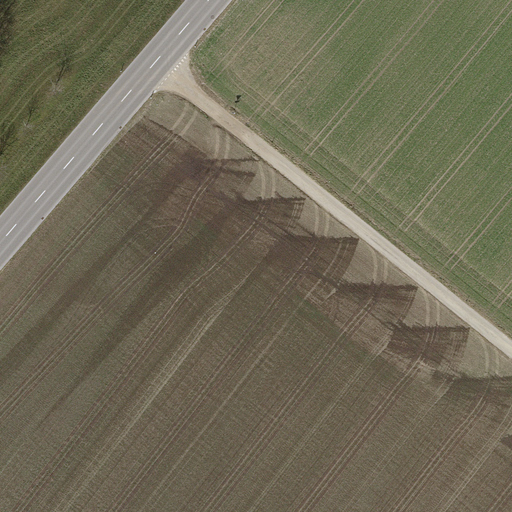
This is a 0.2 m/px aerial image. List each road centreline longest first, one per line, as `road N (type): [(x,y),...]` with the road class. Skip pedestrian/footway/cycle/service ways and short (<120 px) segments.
road 1 (track): [(511,350),(153,61)]
road 2 (tertiary): [(0,240),(205,0)]
